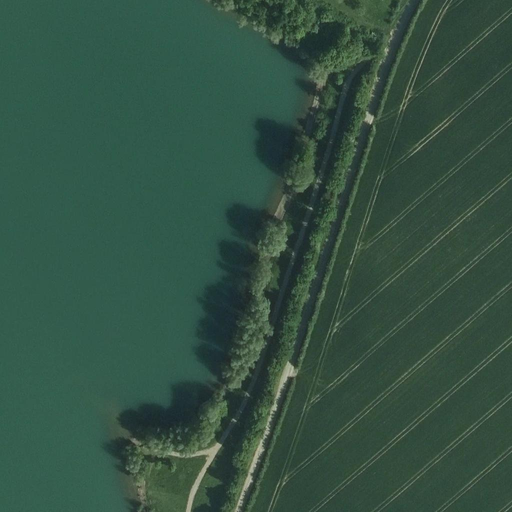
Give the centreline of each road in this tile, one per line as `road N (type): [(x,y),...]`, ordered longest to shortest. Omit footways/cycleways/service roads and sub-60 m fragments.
road 1 (unclassified): [(235,511),(409,0)]
road 2 (track): [(188,511),(250,389),(352,73),(368,58),(387,55)]
